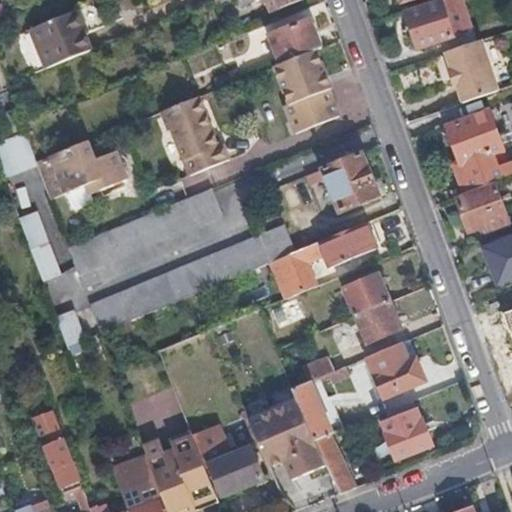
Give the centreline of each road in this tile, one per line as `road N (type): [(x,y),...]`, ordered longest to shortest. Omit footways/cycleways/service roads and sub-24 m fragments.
road 1 (residential): [(346,0),(507,450)]
road 2 (residential): [(348,511),(507,450)]
